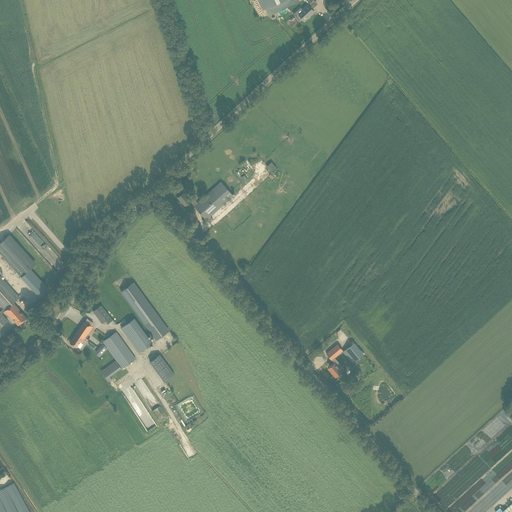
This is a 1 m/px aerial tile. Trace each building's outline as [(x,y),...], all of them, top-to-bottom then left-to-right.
[(258,0),(263,9),(265,8),(269,15),(294,3),(293,0),(307,0),(310,3),(312,0),(258,0)] [(299,21),(302,18),(304,21),(314,12),(308,5),(302,10),(300,8),(293,14),(299,21)] [(274,168),(275,166),(272,162),(267,166),(271,171),(274,169),(274,168)] [(197,203),(194,206),(206,220),(233,196),(221,182),(197,203)] [(193,198),(191,200),(184,192),(178,197),(185,206),(190,201),(194,206),(197,203),(193,198)] [(35,264),(8,235),(0,243),(0,253),(40,297),(49,289),(30,269),(35,264)] [(0,305),(3,309),(5,311),(18,325),(26,318),(13,303),(19,297),(16,294),(0,275),(0,305)] [(168,331),(133,282),(121,291),(156,340),(168,331)] [(93,311),(96,315),(102,323),(105,321),(107,324),(112,320),(101,305),(93,311)] [(121,328),(139,353),(152,343),(134,318),(121,328)] [(91,326),(93,323),(87,319),(85,321),(84,321),(70,343),(76,347),(80,342),(81,343),(92,327),(91,326)] [(102,342),(122,368),(135,358),(116,332),(102,342)] [(353,343),(343,351),(351,361),(350,360),(351,360),(353,363),(356,360),(357,360),(363,355),(353,343)] [(330,351),(326,354),(331,360),(342,351),(337,344),(330,351)] [(149,361),(164,382),(174,374),(160,354),(149,361)] [(334,363),(328,368),(331,372),(332,372),(335,376),(335,377),(341,371),(344,369),(339,363),(334,358),(331,360),(334,363)] [(6,487),(19,511),(29,511),(13,482),(6,487)] [(0,489),(0,496),(7,511),(17,511),(5,487),(0,489)] [(511,511),(511,503),(502,511),(511,511)]
